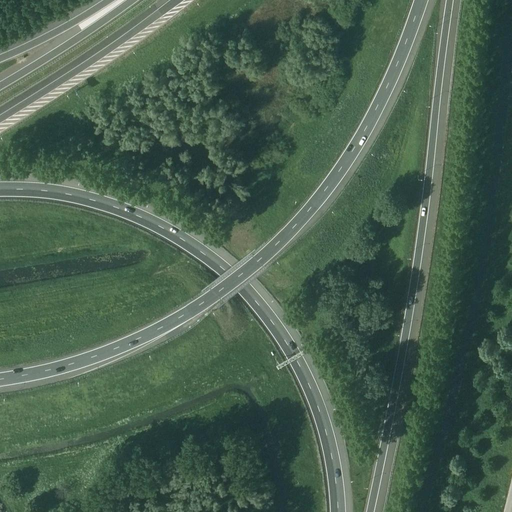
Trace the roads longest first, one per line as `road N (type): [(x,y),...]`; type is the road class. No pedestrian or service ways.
road 1 (motorway): [(0,379),(68,365),(159,329),(257,261),(363,135),(420,0)]
road 2 (motorway): [(369,511),(408,314),(449,0)]
road 3 (motorway): [(336,511),(304,376),(251,298),(216,266),(130,215),(82,200),(0,193)]
road 4 (motorway): [(175,0),(0,118)]
road 5 (motorway): [(133,0),(0,86)]
road 6 (motorway): [(109,0),(0,58)]
